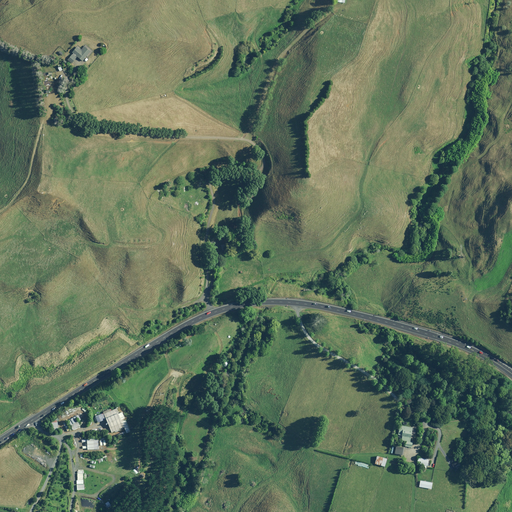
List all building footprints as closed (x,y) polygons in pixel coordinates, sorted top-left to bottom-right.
[(93,50),(87,45),(82,51),(77,47),(72,52),(73,53),(68,60),(72,63),(77,57),(83,61),(87,56),(88,57),(93,50)] [(102,414),(110,432),(121,427),(124,433),(128,432),(119,412),(117,413),(115,409),(102,414)] [(81,420),(78,415),(68,421),(73,430),(80,426),(78,421),(81,420)] [(59,423),(58,423),(58,422),(52,423),(52,430),(54,430),(55,432),(58,432),(58,429),(60,429),(59,423)] [(411,437),(412,432),(413,427),(400,425),(398,435),(402,436),(402,440),(406,441),(405,446),(412,447),(413,443),(413,442),(410,442),(411,437)] [(99,449),(98,439),(86,439),(86,450),(99,449)] [(404,448),(397,446),(395,454),(403,455),(404,448)] [(387,459),(377,456),(375,464),(385,467),(387,459)] [(424,465),(427,466),(429,460),(418,458),(418,461),(421,462),(420,464),(424,465)] [(433,483),(420,481),(419,487),(431,489),(433,483)]
